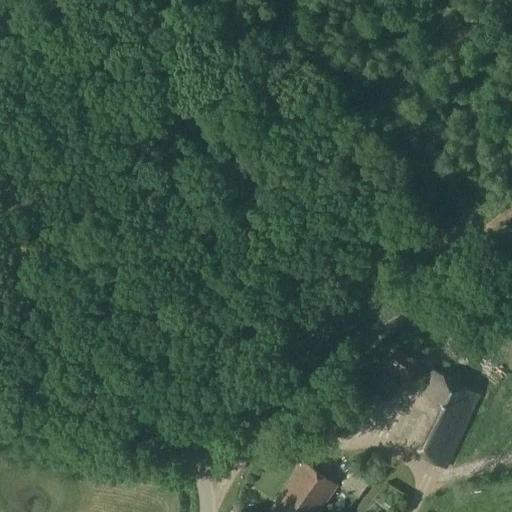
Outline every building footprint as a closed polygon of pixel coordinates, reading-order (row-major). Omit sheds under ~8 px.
[(474,264),(461,274),(471,286),(506,259),(497,246),(487,254),(484,250),(471,260),(474,264)] [(406,377),(417,360),(393,347),(384,366),(406,377)] [(445,465),(479,394),(433,371),(401,441),(445,465)] [(337,429),(361,406),(348,393),(324,416),(337,429)] [(319,511),(339,484),(304,460),(269,511),(319,511)]
